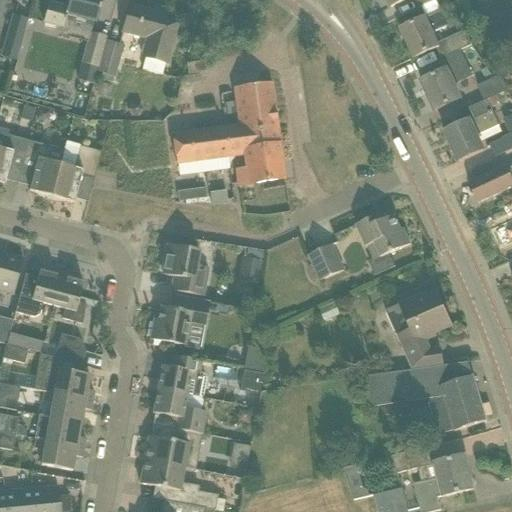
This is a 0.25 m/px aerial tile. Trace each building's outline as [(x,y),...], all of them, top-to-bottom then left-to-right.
[(43,23),(63,28),(66,15),(96,23),(102,0),(69,0),(67,9),(48,4),(43,23)] [(386,0),(391,8),(409,0),(408,0),(386,0)] [(141,71),(162,77),(165,65),(166,66),(177,25),(165,21),(167,12),(155,9),(154,14),(129,7),(122,33),(147,39),(142,59),(144,60),(141,71)] [(401,30),(415,59),(438,48),(432,34),(451,25),(444,11),(425,20),(425,19),(401,30)] [(2,57),(14,60),(25,20),(13,17),(2,57)] [(442,43),(448,57),(460,52),(472,46),(465,32),(442,43)] [(97,69),(105,39),(88,34),(77,81),(92,85),(97,69)] [(97,69),(96,74),(102,75),(100,82),(111,84),(113,78),(115,79),(123,47),(110,43),(104,42),(97,69)] [(421,83),(435,112),(460,100),(454,86),(472,77),(460,52),(448,57),(442,60),(447,71),(421,83)] [(478,88),(484,102),(487,100),(488,101),(508,92),(501,77),(478,88)] [(236,171),(238,187),(285,180),(272,84),(234,89),(239,126),(172,136),(176,165),(244,156),(245,169),(236,171)] [(473,120),(445,133),(459,163),(477,154),(484,151),(477,137),(500,126),(492,110),(488,101),(487,100),(484,102),(468,109),(473,120)] [(131,105),(127,111),(130,118),(138,119),(142,112),(137,105),(131,105)] [(39,110),(36,121),(41,122),(48,120),(49,113),(39,110)] [(0,184),(4,186),(12,157),(24,160),(29,142),(0,134),(0,184)] [(490,146),(496,158),(511,150),(511,134),(502,139),(503,140),(490,146)] [(29,192),(51,198),(60,166),(65,148),(64,147),(63,152),(29,142),(24,160),(36,164),(29,192)] [(60,166),(51,198),(74,204),(81,177),(94,180),(99,161),(101,153),(79,147),(78,151),(73,169),(60,166)] [(469,184),(478,204),(511,188),(511,169),(508,171),(507,167),(469,184)] [(205,189),(177,193),(178,202),(206,198),(205,189)] [(225,192),(210,194),(211,206),(227,204),(225,192)] [(382,215),(357,226),(366,248),(367,248),(373,245),(380,258),(373,261),(368,263),(375,277),(395,268),(389,255),(411,246),(404,230),(401,231),(394,217),(384,221),(382,215)] [(511,220),(490,231),(500,250),(511,244),(511,220)] [(309,257),(320,282),(344,272),(332,246),(309,257)] [(167,247),(163,270),(169,271),(168,277),(178,279),(175,293),(195,297),(203,298),(203,294),(207,275),(208,270),(200,268),(196,268),(199,253),(167,247)] [(0,253),(0,292),(13,296),(23,260),(0,253)] [(243,260),(242,265),(250,267),(253,275),(252,284),(258,285),(262,264),(260,263),(245,261),(243,260)] [(23,282),(15,314),(34,319),(39,316),(42,305),(53,308),(62,275),(45,270),(44,274),(39,272),(36,285),(23,282)] [(62,275),(53,308),(64,311),(61,320),(81,325),(86,307),(78,304),(83,284),(78,283),(79,279),(62,275)] [(386,312),(412,371),(443,367),(440,351),(430,352),(426,343),(436,339),(434,334),(451,327),(437,294),(429,298),(427,293),(386,312)] [(150,341),(184,347),(188,324),(204,327),(209,303),(177,297),(174,311),(160,308),(158,321),(154,321),(150,341)] [(0,321),(0,342),(4,344),(9,324),(0,321)] [(43,344),(33,341),(30,352),(40,354),(43,344)] [(58,345),(54,360),(81,367),(85,353),(58,345)] [(2,361),(23,366),(27,352),(6,347),(2,361)] [(157,391),(203,399),(206,380),(202,375),(199,374),(201,363),(174,358),(172,370),(161,368),(157,391)] [(45,362),(39,392),(44,393),(92,402),(94,393),(87,391),(89,377),(64,372),(65,366),(45,362)] [(423,422),(428,439),(454,431),(454,432),(487,422),(473,377),(469,378),(465,364),(443,367),(412,371),(364,378),(369,409),(404,404),(428,401),(433,418),(423,422)] [(262,375),(243,372),(239,392),(258,396),(262,375)] [(0,409),(15,412),(19,389),(16,388),(0,385),(0,409)] [(186,433),(201,436),(206,413),(200,412),(203,399),(157,391),(153,415),(177,419),(175,431),(186,433)] [(90,412),(92,402),(44,393),(43,403),(52,405),(49,419),(81,424),(83,410),(90,412)] [(381,409),(384,425),(407,420),(404,404),(381,409)] [(0,415),(0,434),(15,437),(17,427),(18,419),(0,415)] [(37,431),(36,441),(42,442),(50,443),(51,443),(68,446),(76,448),(83,449),(85,440),(78,439),(79,435),(81,425),(81,424),(49,419),(46,418),(40,417),(39,421),(37,431)] [(148,438),(144,462),(183,469),(187,449),(199,451),(201,436),(186,433),(184,445),(148,438)] [(0,434),(0,450),(4,451),(12,452),(15,437),(0,434)] [(36,441),(34,450),(43,452),(41,467),(72,472),(75,458),(82,459),(83,449),(76,448),(68,446),(51,443),(50,443),(42,442),(36,441)] [(427,449),(392,458),(397,476),(417,470),(432,467),(431,466),(427,449)] [(421,484),(414,486),(420,511),(438,511),(441,511),(438,499),(473,491),(465,457),(445,462),(435,465),(439,480),(421,484)] [(140,485),(179,493),(183,469),(144,462),(140,485)] [(344,470),(354,503),(370,498),(368,492),(363,489),(361,480),(359,476),(363,471),(361,465),(344,470)] [(31,491),(32,511),(69,511),(68,498),(59,499),(58,488),(31,491)] [(373,496),(376,511),(407,511),(402,489),(373,496)] [(181,505),(215,511),(217,496),(184,490),(181,505)] [(32,511),(31,491),(5,493),(6,511),(32,511)] [(204,511),(206,510),(215,511),(181,505),(163,502),(161,511),(204,511)]
